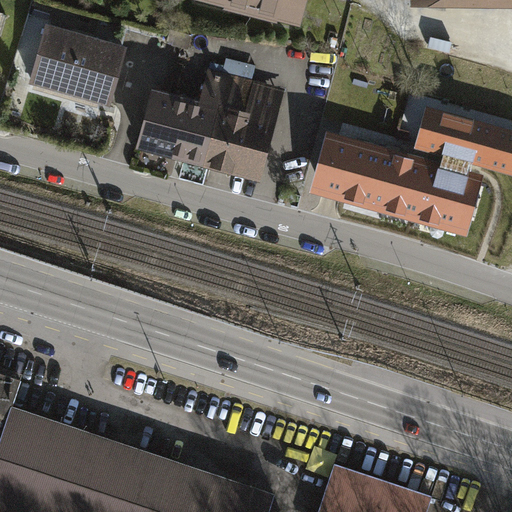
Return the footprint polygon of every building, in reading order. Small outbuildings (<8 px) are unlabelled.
[(303,0),(191,0),(190,6),(294,34),(303,0)] [(119,50),(43,28),(27,86),(103,107),(119,50)] [(256,184),(280,94),(246,85),(249,72),(221,64),(218,77),(204,73),(196,101),(149,89),(132,150),(256,184)] [(446,167),(329,134),(312,193),(466,236),(482,177),(474,175),(478,164),(511,173),(511,136),(428,112),(418,147),(449,156),(446,167)] [(26,376),(0,368),(0,510),(6,511),(270,511),(277,489),(16,406),(26,376)] [(433,511),(439,497),(340,463),(323,511),(433,511)]
